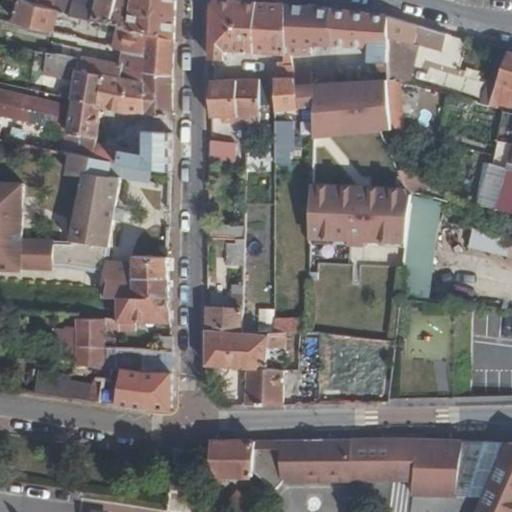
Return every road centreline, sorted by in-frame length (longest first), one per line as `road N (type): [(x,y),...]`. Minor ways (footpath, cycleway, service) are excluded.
road 1 (residential): [(194,425),(200,0)]
road 2 (residential): [(511,415),(194,425)]
road 3 (unclassified): [(194,425),(154,428),(0,405)]
